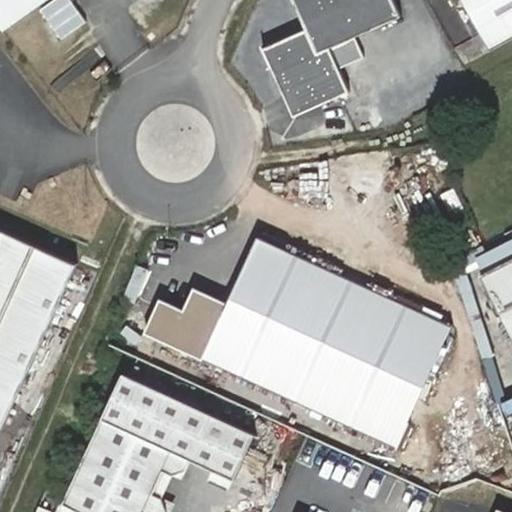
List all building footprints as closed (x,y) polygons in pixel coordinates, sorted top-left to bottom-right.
[(0,0),(0,21),(6,29),(44,0),(0,0)] [(355,89),(337,45),(405,16),(398,0),(301,0),(313,27),(271,44),(300,113),(355,89)] [(511,0),(464,0),(494,55),(511,45),(511,0)] [(0,217),(0,418),(9,423),(86,257),(0,217)] [(397,449),(454,325),(264,237),(206,361),(397,449)] [(148,292),(171,245),(155,238),(132,284),(148,292)] [(493,274),(511,265),(511,249),(487,261),(493,274)] [(511,265),(493,274),(511,315),(511,265)] [(63,511),(168,511),(164,499),(155,494),(165,472),(175,475),(188,470),(192,461),(213,471),(235,481),(257,435),(126,374),(84,464),(75,487),(63,511)] [(235,481),(213,471),(208,481),(231,492),(235,481)] [(164,499),(175,475),(165,472),(155,494),(164,499)]
